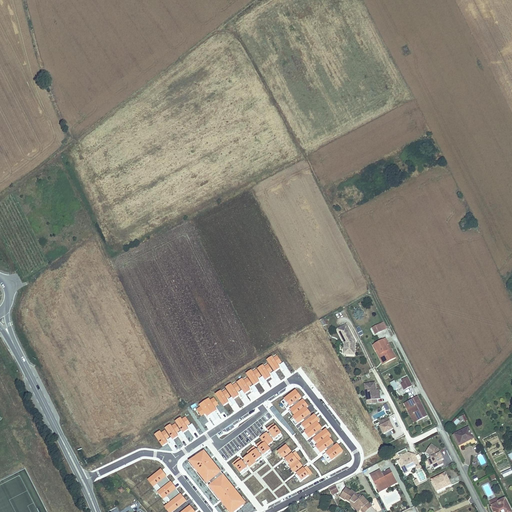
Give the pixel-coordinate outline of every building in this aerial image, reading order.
[(387,328),(383,322),(372,328),(376,334),(387,328)] [(337,329),(345,344),(347,344),(347,350),(355,351),(356,341),(347,324),(337,329)] [(374,345),(377,350),(379,349),(386,362),(396,357),(386,339),(374,345)] [(347,344),(345,344),(344,344),(344,353),(355,354),(355,351),(347,350),(347,344)] [(379,349),(377,350),(384,364),(386,362),(379,349)] [(273,358),(269,361),(275,371),(280,368),(277,364),(281,362),(278,356),(274,359),(273,358)] [(265,365),(261,368),(267,378),(272,375),(269,372),(273,369),(269,364),(266,366),(265,365)] [(253,371),(249,374),(255,384),(260,381),(257,378),(261,376),(257,370),(254,372),(253,371)] [(412,385),(408,378),(403,381),(404,384),(407,388),(412,385)] [(244,380),(240,383),(246,393),(251,390),(248,387),(252,384),(248,379),(245,381),(244,380)] [(395,380),(390,382),(395,394),(401,392),(395,380)] [(365,384),(367,401),(377,399),(381,399),(380,395),(377,395),(376,390),(375,382),(365,384)] [(233,384),(228,387),(235,397),(239,395),(237,391),(241,389),(237,383),(233,385),(233,384)] [(222,392),(217,395),(224,405),(228,402),(226,398),(230,396),(226,390),(222,393),(222,392)] [(297,391),(283,401),(287,408),(291,405),(294,408),(290,411),(294,417),(292,419),(296,425),(301,422),(307,431),(303,434),(307,440),(313,436),(315,439),(313,441),(317,446),(314,448),(320,456),(323,453),(329,462),(344,452),(338,444),(335,447),(333,444),(334,443),(330,437),(332,436),(327,429),(323,432),(321,429),(322,428),(318,422),(320,421),(315,415),(312,417),(310,414),(311,413),(307,408),(308,406),(304,400),(301,403),(299,399),(301,397),(297,391)] [(405,404),(408,409),(411,408),(417,421),(422,418),(428,416),(418,397),(412,400),(408,402),(405,404)] [(200,407),(197,409),(201,416),(205,414),(207,418),(218,411),(216,407),(219,405),(214,398),(210,400),(209,399),(200,406),(200,407)] [(411,408),(408,409),(415,422),(417,421),(411,408)] [(160,432),(155,435),(163,447),(170,443),(167,440),(171,437),(173,441),(180,436),(178,433),(181,431),(183,434),(189,430),(187,427),(191,424),(186,417),(182,420),(181,418),(175,422),(176,424),(172,426),(171,425),(165,429),(166,430),(161,433),(160,432)] [(380,427),(384,434),(385,433),(387,436),(390,434),(389,431),(394,429),(388,418),(379,423),(381,426),(380,427)] [(451,423),(454,427),(460,422),(457,418),(451,423)] [(256,450),(251,455),(252,457),(250,459),(248,456),(245,459),(246,461),(244,463),(242,461),(236,466),(243,474),(249,470),(247,467),(249,465),(251,467),(256,462),(257,463),(263,458),(261,455),(264,453),(266,456),(272,452),(267,446),(273,441),(272,439),(274,437),(277,440),(283,435),(277,427),(270,432),(272,434),(269,436),(267,433),(264,436),(266,439),(263,440),(266,443),(259,448),(261,450),(258,453),(256,450)] [(455,434),(456,435),(461,444),(474,438),(469,427),(455,434)] [(443,459),(438,448),(431,444),(426,452),(430,455),(434,463),(433,464),(435,468),(443,464),(442,460),(443,459)] [(297,475),(301,481),(313,473),(308,467),(303,471),(301,468),(303,466),(300,462),(297,464),(296,462),(301,458),(296,452),(292,455),(290,453),(292,452),(287,445),(279,451),(284,458),(286,456),(287,459),(285,461),(290,467),(291,466),(295,472),(297,471),(299,473),(297,475)] [(406,449),(397,453),(399,458),(401,457),(403,461),(399,463),(405,474),(409,472),(408,469),(415,465),(417,470),(421,468),(415,455),(412,456),(409,455),(406,449)] [(236,511),(247,503),(205,453),(190,465),(229,511),(236,511)] [(503,478),(511,474),(511,471),(511,469),(501,472),(503,478)] [(194,511),(161,470),(148,481),(167,504),(165,506),(169,511),(173,511),(174,511),(173,511),(194,511)] [(370,475),(377,489),(387,484),(389,487),(397,482),(393,473),(384,478),(382,474),(380,470),(370,475)] [(432,482),(437,491),(445,488),(451,485),(445,473),(436,477),(437,479),(432,482)] [(387,484),(377,489),(379,492),(389,487),(387,484)] [(335,486),(329,489),(332,495),(338,491),(335,486)] [(345,489),(340,497),(346,501),(346,500),(350,502),(351,502),(353,503),(356,506),(360,510),(361,509),(363,511),(366,511),(371,507),(361,496),(361,497),(358,495),(356,497),(353,496),(355,494),(350,491),(349,492),(347,491),(347,490),(345,489)] [(511,511),(506,500),(492,506),(494,511),(511,511)]
